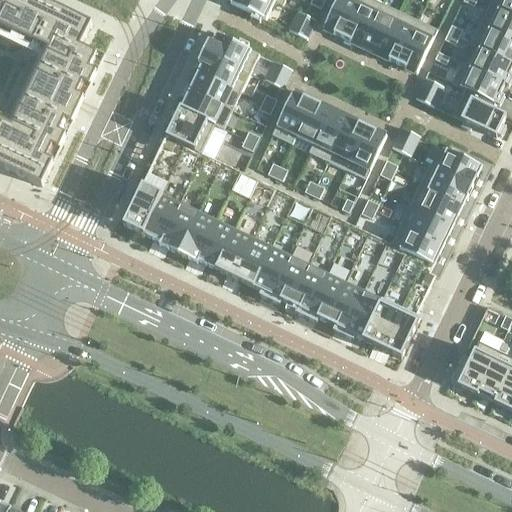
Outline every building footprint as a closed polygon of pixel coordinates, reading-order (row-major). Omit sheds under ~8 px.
[(0,0),(0,30),(52,55),(16,132),(0,124),(0,168),(43,189),(56,161),(46,156),(52,143),(62,148),(68,136),(70,131),(59,126),(65,115),(75,120),(78,115),(82,107),(87,95),(76,89),(82,77),(93,83),(94,80),(100,68),(88,62),(91,55),(83,51),(81,50),(92,26),(75,18),(58,10),(36,0),(0,0)] [(266,23),(275,5),(275,4),(267,0),(232,0),(230,6),(244,12),(252,16),(250,21),(260,25),(262,21),(266,23)] [(284,8),(287,0),(267,0),(275,4),(275,5),(283,9),(284,8)] [(322,12),(325,5),(315,0),(313,0),(310,6),(322,12)] [(342,41),(361,0),(338,0),(325,28),(323,31),(342,41)] [(361,49),(382,6),(370,0),(361,0),(342,41),(361,49)] [(475,9),(478,2),(474,0),(465,0),(463,4),(475,9)] [(511,0),(492,0),(489,7),(511,18),(511,0)] [(380,58),(400,14),(382,6),(361,49),(380,58)] [(511,18),(489,7),(480,27),(511,41),(511,18)] [(298,14),(289,34),(307,42),(316,23),(298,14)] [(398,67),(419,23),(400,14),(380,58),(398,67)] [(438,32),(419,23),(398,67),(417,76),(438,32)] [(511,41),(480,27),(471,46),(470,47),(479,51),(479,50),(511,65),(511,41)] [(451,28),(448,35),(459,41),(463,33),(451,28)] [(456,48),(459,41),(448,35),(444,43),(456,48)] [(208,43),(203,54),(251,77),(260,58),(248,51),(250,47),(240,42),(238,47),(230,43),(216,36),(214,40),(212,45),(208,43)] [(511,65),(479,50),(479,51),(471,69),(470,70),(505,87),(510,89),(511,84),(511,77),(510,77),(511,72),(511,65)] [(242,95),(251,77),(203,54),(198,65),(202,66),(198,74),(242,95)] [(88,62),(100,68),(104,60),(91,55),(88,62)] [(438,55),(435,62),(447,68),(450,60),(438,55)] [(293,73),(275,64),(265,84),(283,92),(284,92),(293,73)] [(501,96),(505,87),(470,70),(471,69),(462,65),(461,66),(452,86),(474,97),(471,102),(471,103),(492,113),(493,112),(496,106),(500,108),(505,98),(501,96)] [(233,114),(242,95),(198,74),(193,85),(189,92),(233,114)] [(76,89),(87,95),(92,85),(93,83),(82,77),(76,89)] [(426,81),(416,101),(434,110),(444,90),(426,81)] [(224,132),(233,114),(189,92),(186,99),(180,111),(215,128),(215,129),(224,133),(224,132)] [(296,138),(313,103),(294,94),(292,96),(272,138),(292,147),(293,147),(297,139),(296,138)] [(267,98),(263,105),(274,110),(278,103),(267,98)] [(507,119),(493,112),(492,113),(471,103),(471,102),(463,98),(453,119),(463,124),(461,129),(471,133),(473,129),(476,130),(496,140),(498,138),(502,140),(507,130),(502,128),(507,119)] [(314,147),(331,112),(313,103),(296,138),(297,139),(314,147)] [(271,118),(274,110),(263,105),(260,112),(271,118)] [(202,156),(215,129),(215,128),(180,111),(176,120),(167,139),(185,148),(202,156)] [(329,165),(350,121),(331,112),(314,147),(309,155),(310,156),(329,165)] [(59,126),(70,131),(75,120),(65,115),(59,126)] [(347,173),(368,130),(350,121),(329,165),(347,173)] [(383,147),(387,139),(368,130),(347,173),(366,183),(383,147)] [(392,151),(393,151),(411,160),(420,139),(419,138),(402,130),(392,151)] [(249,135),(246,142),(257,147),(260,140),(249,135)] [(253,155),(257,147),(246,142),(242,149),(253,155)] [(56,161),(62,148),(52,143),(46,156),(56,161)] [(449,153),(443,150),(434,170),(433,171),(473,189),(482,169),(465,161),(459,158),(461,154),(461,153),(452,148),(449,153)] [(435,267),(431,276),(437,279),(440,281),(450,260),(454,252),(460,239),(463,233),(470,218),(475,208),(492,173),(493,169),(469,158),(461,154),(459,158),(482,169),(473,189),(463,209),(454,228),(445,248),(435,267)] [(387,163),(383,171),(395,176),(398,169),(387,163)] [(275,181),(281,170),(273,166),(268,178),(275,181)] [(433,171),(434,170),(429,168),(419,188),(463,209),(473,189),(433,171)] [(283,185),(288,173),(281,170),(275,181),(283,185)] [(391,183),(395,176),(383,171),(380,178),(391,183)] [(312,199),(318,188),(310,184),(305,195),(312,199)] [(320,202),(325,191),(318,188),(312,199),(320,202)] [(463,209),(419,188),(410,208),(454,228),(463,209)] [(142,238),(162,198),(143,189),(124,229),(134,234),(132,238),(140,242),(142,238)] [(159,251),(180,207),(162,198),(142,238),(153,243),(151,247),(159,251)] [(350,216),(355,205),(347,202),(342,213),(350,216)] [(368,202),(365,210),(376,215),(380,207),(368,202)] [(178,258),(199,215),(180,207),(159,251),(167,255),(168,253),(178,258)] [(454,228),(410,208),(401,227),(445,248),(454,228)] [(376,215),(365,210),(361,217),(373,222),(376,215)] [(307,228),(326,235),(332,220),(314,212),(307,228)] [(196,269),(217,224),(199,215),(178,258),(189,263),(188,265),(196,269)] [(216,273),(235,233),(217,224),(196,269),(203,272),(205,268),(216,273)] [(445,248),(401,227),(391,246),(408,254),(425,263),(435,267),(445,248)] [(232,286),(254,242),(235,233),(216,273),(227,278),(225,283),(232,286)] [(252,290),(271,250),(254,242),(232,286),(240,290),(242,286),(252,290)] [(270,304),(291,259),(271,250),(252,290),(261,295),(259,299),(270,304)] [(290,308),(309,268),(291,259),(270,304),(280,309),(282,305),(290,308)] [(306,322),(328,277),(309,268),(290,308),(298,312),(296,317),(306,322)] [(327,326),(346,286),(328,277),(306,322),(317,326),(319,322),(327,326)] [(343,339),(365,295),(346,286),(327,326),(335,330),(333,334),(343,339)] [(365,344),(384,304),(365,295),(343,339),(354,344),(356,340),(365,344)] [(380,357),(402,312),(384,304),(365,344),(375,349),(373,353),(380,357)] [(421,321),(417,320),(402,312),(380,357),(388,360),(390,356),(402,362),(421,321)] [(511,324),(511,321),(506,319),(501,330),(508,333),(511,324)] [(477,397),(498,353),(479,344),(470,362),(464,359),(451,385),(477,397)] [(496,406),(511,371),(511,360),(498,353),(477,397),(496,406)] [(511,371),(496,406),(511,413),(511,371)]
